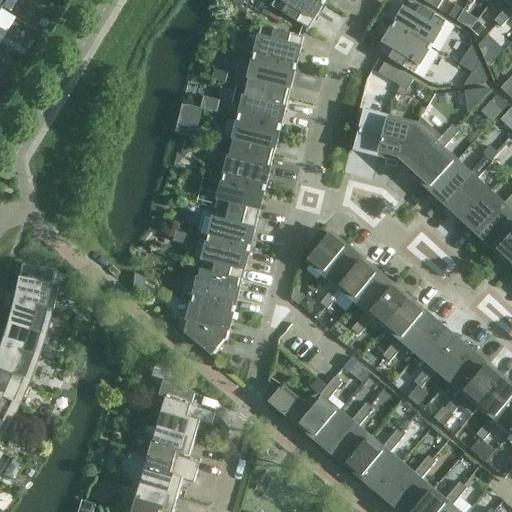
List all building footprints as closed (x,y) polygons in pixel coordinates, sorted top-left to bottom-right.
[(325,4),(318,0),(277,0),(272,8),(309,30),(325,4)] [(443,0),(420,0),(438,10),(443,0)] [(395,27),(431,49),(447,23),(411,1),(395,27)] [(510,20),(511,17),(511,6),(511,5),(503,14),(510,20)] [(457,21),(464,11),(456,6),(450,17),(457,21)] [(510,20),(503,14),(495,22),(502,29),(510,20)] [(479,24),(472,32),(479,38),(486,30),(479,24)] [(379,53),(382,55),(415,75),(431,49),(395,27),(379,53)] [(250,58),(296,69),(304,38),(263,28),(256,56),(251,55),(250,58)] [(492,62),(502,53),(493,44),(484,54),(492,62)] [(288,99),(296,69),(250,58),(250,61),(254,62),(247,89),(288,99)] [(488,80),(480,62),(473,74),(486,82),(488,80)] [(400,87),(406,77),(385,64),(379,74),(400,87)] [(464,87),(485,84),(486,82),(473,74),(464,87)] [(406,77),(400,87),(407,92),(414,81),(406,77)] [(281,130),(288,99),(247,89),(238,87),(234,106),(237,107),(236,115),(235,118),(281,130)] [(497,97),(481,113),(492,124),(508,107),(497,97)] [(379,157),(389,119),(366,113),(356,152),(379,157)] [(273,160),(281,130),(235,118),(234,121),(239,122),(232,149),(273,160)] [(398,162),(418,126),(389,119),(379,157),(398,162)] [(440,147),(444,150),(451,141),(444,135),(442,137),(422,119),(418,126),(398,162),(413,176),(440,147)] [(444,135),(451,141),(459,133),(452,126),(444,135)] [(413,176),(430,192),(457,162),(444,150),(440,147),(413,176)] [(265,190),(269,177),(273,160),(232,149),(225,177),(220,176),(220,179),(265,190)] [(478,166),(485,172),(493,164),(486,157),(478,166)] [(457,162),(430,192),(447,207),(474,178),(477,181),(485,172),(478,166),(470,174),(457,162)] [(490,193),(477,181),(474,178),(447,207),(463,222),(490,193)] [(258,220),(265,190),(220,179),(219,182),(223,183),(217,210),(258,220)] [(504,205),(490,193),(463,222),(480,238),(507,209),(511,212),(511,210),(511,197),(504,205)] [(507,209),(480,238),(497,253),(511,237),(511,212),(507,209)] [(204,239),(250,251),(258,220),(217,210),(210,237),(205,236),(204,239)] [(154,219),(151,226),(164,230),(167,223),(154,219)] [(151,226),(149,233),(162,237),(164,230),(151,226)] [(324,276),(348,247),(332,234),(326,241),(318,235),(305,249),(313,256),(308,263),(324,276)] [(511,237),(497,253),(511,267),(511,237)] [(201,270),(242,281),(250,251),(204,239),(204,242),(208,243),(201,270)] [(364,261),(348,247),(324,276),(336,286),(339,289),(364,261)] [(336,301),(343,292),(355,303),(379,274),(364,261),(339,289),(336,286),(329,295),(336,301)] [(5,293),(3,300),(52,312),(57,288),(62,289),(64,279),(56,273),(19,266),(14,274),(19,275),(19,280),(17,280),(14,295),(5,293)] [(189,300),(235,311),(242,281),(201,270),(194,298),(190,297),(189,300)] [(355,303),(367,313),(370,316),(395,287),(379,274),(355,303)] [(143,283),(134,283),(133,295),(142,295),(143,283)] [(367,313),(360,321),(367,327),(374,319),(386,329),(410,300),(395,287),(370,316),(367,313)] [(305,298),(294,289),(292,300),(299,305),(305,298)] [(336,301),(329,295),(321,304),(328,310),(336,301)] [(3,300),(1,308),(2,308),(11,310),(7,325),(45,336),(52,312),(3,300)] [(235,311),(189,300),(188,303),(193,304),(186,332),(184,336),(212,357),(225,342),(227,342),(235,311)] [(426,313),(410,300),(386,329),(398,339),(402,342),(426,313)] [(442,326),(426,313),(402,342),(398,339),(391,348),(398,354),(405,345),(417,355),(442,326)] [(367,327),(360,321),(352,330),(359,337),(367,327)] [(0,346),(38,360),(45,336),(7,325),(2,339),(0,338),(0,346)] [(417,355),(429,365),(433,368),(457,340),(442,326),(417,355)] [(437,371),(448,381),(473,353),(457,340),(433,368),(429,365),(422,374),(429,380),(437,371)] [(0,346),(0,371),(29,383),(38,360),(0,346)] [(398,354),(391,348),(383,357),(390,363),(398,354)] [(488,366),(473,353),(448,381),(460,392),(464,395),(488,366)] [(372,375),(353,359),(346,368),(365,384),(372,375)] [(460,392),(453,400),(460,406),(459,408),(471,418),(480,408),(504,379),(488,366),(464,395),(460,392)] [(0,396),(19,406),(29,383),(0,371),(0,396)] [(429,380),(422,374),(414,383),(422,389),(429,380)] [(335,378),(328,387),(335,393),(342,384),(335,378)] [(480,408),(492,418),(495,421),(511,401),(511,385),(504,379),(480,408)] [(157,428),(196,440),(201,423),(211,426),(211,427),(215,414),(192,407),(195,396),(185,388),(163,382),(159,398),(166,400),(157,428)] [(328,402),(335,393),(328,387),(320,397),(304,403),(285,387),(271,404),(300,428),(324,399),(328,402)] [(63,390),(61,395),(70,399),(72,394),(63,390)] [(0,396),(0,423),(8,428),(19,406),(0,396)] [(57,397),(54,406),(66,411),(69,403),(57,397)] [(300,428),(315,441),(340,412),(328,402),(324,399),(300,428)] [(460,406),(453,400),(445,409),(453,415),(459,408),(460,406)] [(492,433),(499,424),(511,434),(511,432),(511,401),(495,421),(492,418),(484,427),(492,433)] [(359,414),(366,420),(374,410),(367,404),(359,414)] [(359,414),(352,422),(340,412),(315,441),(331,454),(355,425),(359,428),(366,420),(359,414)] [(371,438),(359,428),(355,425),(331,454),(347,467),(371,438)] [(492,433),(484,427),(477,436),(484,442),(492,433)] [(157,428),(148,457),(198,472),(201,460),(200,460),(190,457),(196,440),(157,428)] [(390,440),(397,446),(405,437),(398,431),(390,440)] [(390,455),(397,446),(390,440),(383,448),(371,438),(347,467),(362,480),(386,451),(390,455)] [(99,444),(96,453),(108,457),(110,447),(99,444)] [(402,465),(390,455),(386,451),(362,480),(378,493),(402,465)] [(421,466),(428,472),(436,463),(437,463),(444,455),(441,452),(433,461),(429,457),(421,466)] [(148,457),(140,486),(178,497),(183,480),(193,483),(193,484),(194,484),(198,472),(148,457)] [(421,481),(428,472),(421,466),(414,475),(402,465),(378,493),(393,506),(418,478),(421,481)] [(415,511),(433,491),(421,481),(418,478),(393,506),(399,511),(415,511)] [(452,492),(460,498),(467,489),(460,483),(452,492)] [(140,486),(132,511),(173,511),(178,497),(140,486)] [(415,511),(441,511),(449,504),(452,507),(460,498),(452,492),(445,501),(433,491),(415,511)]
